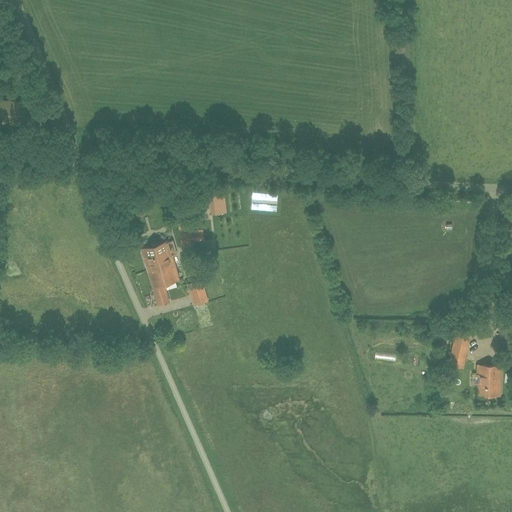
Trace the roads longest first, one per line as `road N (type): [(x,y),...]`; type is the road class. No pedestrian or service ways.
road 1 (unclassified): [(511,191),(86,157)]
road 2 (unclassified): [(86,157),(83,172),(229,511)]
road 3 (unknown): [(86,157),(24,0)]
